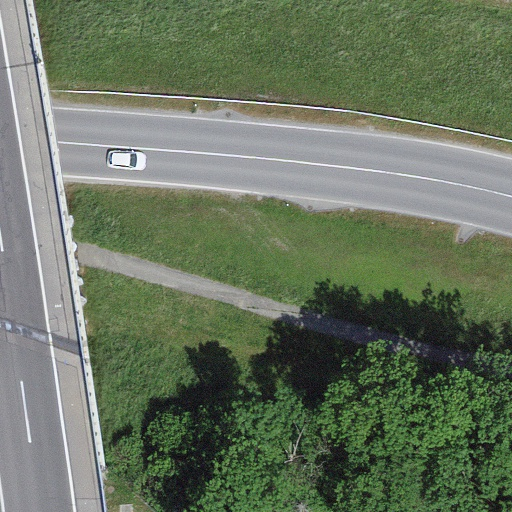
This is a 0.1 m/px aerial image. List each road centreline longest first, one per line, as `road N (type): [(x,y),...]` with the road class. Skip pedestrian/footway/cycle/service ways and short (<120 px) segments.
road 1 (primary): [(0,135),(286,160),(511,197)]
road 2 (motorway): [(44,511),(0,244)]
